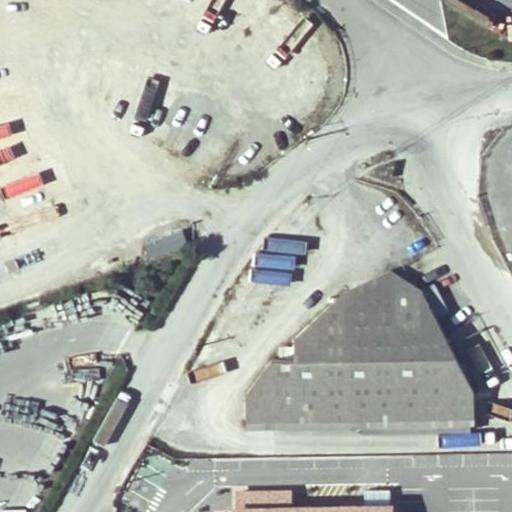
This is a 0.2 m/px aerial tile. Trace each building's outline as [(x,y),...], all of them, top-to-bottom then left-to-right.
[(393,270),(346,291),(421,290),(393,270)] [(473,389),(439,323),(422,290),(421,290),(346,291),(295,338),(295,359),(272,360),(247,394),(248,428),(388,426),(473,424),(473,389)] [(158,454),(152,465),(160,469),(166,459),(158,454)] [(392,511),(392,504),(290,506),(290,491),(239,491),(239,511),(392,511)] [(416,511),(416,503),(392,504),(392,511),(416,511)]
